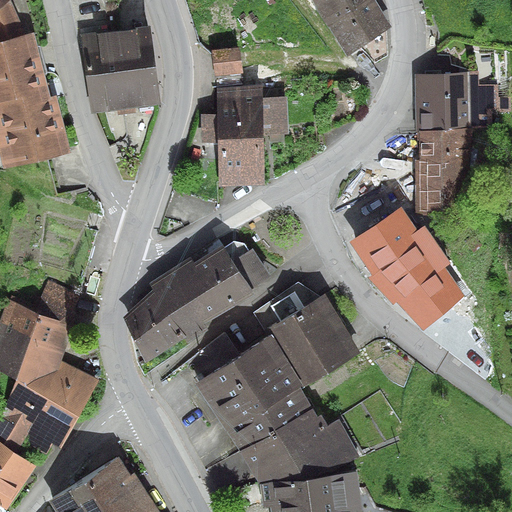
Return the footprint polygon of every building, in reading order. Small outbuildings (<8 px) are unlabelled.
[(317,0),(331,23),(354,46),(384,25),(368,0),(317,0)] [(149,29),(83,38),(93,113),(159,103),(149,29)] [(47,100),(39,103),(36,90),(38,89),(25,38),(0,44),(0,106),(1,112),(0,112),(0,116),(12,164),(60,152),(47,100)] [(206,49),(212,74),(238,69),(232,44),(206,49)] [(420,79),(421,132),(458,129),(468,128),(467,126),(491,127),(490,113),(510,112),(509,99),(497,100),(496,87),(477,88),(476,75),(465,76),(465,77),(420,79)] [(263,183),(261,133),(259,104),(259,90),(218,94),(219,117),(219,142),(219,184),(263,183)] [(259,104),(261,133),(281,132),(280,104),(259,104)] [(203,142),(219,142),(219,117),(203,117),(203,142)] [(459,212),(458,129),(421,132),(422,213),(459,212)] [(421,230),(413,235),(398,213),(355,242),(375,271),(402,301),(423,323),(453,298),(436,270),(445,263),(427,237),(426,238),(421,230)] [(472,251),(479,246),(472,238),(465,243),(472,251)] [(154,294),(181,334),(184,340),(202,325),(224,309),(223,307),(250,291),(248,289),(264,278),(248,253),(232,263),(222,248),(193,268),(154,294)] [(0,370),(16,378),(45,390),(53,369),(45,366),(52,346),(59,348),(67,326),(77,298),(46,284),(35,312),(8,301),(0,323),(0,370)] [(253,314),(267,337),(299,388),(354,354),(319,298),(309,304),(298,288),(299,287),(297,284),(253,314)] [(147,357),(181,334),(154,294),(129,316),(132,320),(129,322),(147,357)] [(299,388),(267,337),(234,359),(220,337),(223,335),(222,334),(193,356),(207,376),(197,383),(242,451),(311,416),(295,390),(299,388)] [(54,365),(53,369),(45,390),(16,378),(4,418),(0,416),(0,445),(12,453),(22,437),(43,452),(51,438),(60,444),(94,383),(54,365)] [(311,416),(242,451),(263,484),(269,483),(307,477),(331,468),(348,461),(335,437),(343,432),(337,421),(322,429),(320,425),(318,427),(311,416)] [(12,453),(0,445),(0,502),(4,505),(31,465),(12,453)] [(50,499),(58,511),(148,511),(115,459),(50,499)] [(355,471),(307,478),(310,511),(349,511),(360,511),(355,471)] [(269,483),(273,511),(310,511),(307,478),(307,477),(269,483)]
